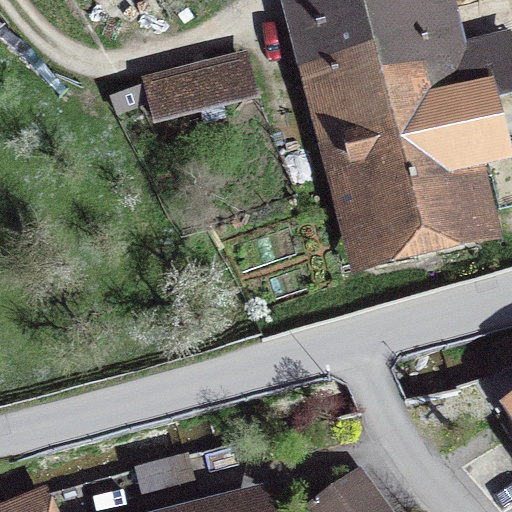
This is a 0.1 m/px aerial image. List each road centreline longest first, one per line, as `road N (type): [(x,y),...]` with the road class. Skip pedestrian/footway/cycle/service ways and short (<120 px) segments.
road 1 (unclassified): [(345,344),(0,435)]
road 2 (unclassified): [(511,297),(345,344)]
